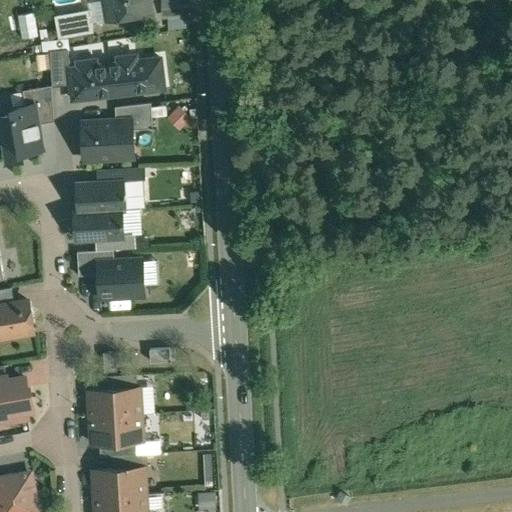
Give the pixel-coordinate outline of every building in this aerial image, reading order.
[(106,0),(110,19),(152,11),(149,0),(106,0)] [(86,9),(50,12),(51,36),(87,34),(86,9)] [(69,48),(51,50),(53,84),(53,86),(72,84),(73,83),(71,67),(69,48)] [(119,56),(120,62),(98,64),(97,59),(79,61),(79,66),(71,67),(73,83),(72,84),(74,98),(165,88),(162,57),(138,60),(137,54),(119,56)] [(53,84),(24,89),(27,104),(35,103),(39,123),(55,120),(53,86),(53,84)] [(152,101),(116,106),(117,120),(133,119),(133,128),(154,127),(152,101)] [(27,104),(14,107),(15,114),(1,116),(9,159),(24,156),(23,151),(43,147),(39,123),(35,103),(27,104)] [(117,120),(83,122),(85,157),(135,155),(133,128),(133,119),(117,120)] [(125,179),(78,182),(80,209),(80,210),(122,208),(126,208),(125,194),(127,194),(127,193),(125,193),(125,179)] [(122,208),(80,210),(80,209),(76,209),(78,238),(98,237),(124,236),(124,235),(123,222),(124,222),(124,220),(123,220),(122,208)] [(124,236),(98,237),(99,249),(114,248),(135,247),(134,234),(124,235),(124,236)] [(99,249),(78,250),(80,274),(100,273),(99,261),(115,260),(114,248),(99,249)] [(115,260),(99,261),(100,273),(101,295),(145,293),(143,259),(115,260)] [(0,288),(0,304),(15,302),(12,286),(0,288)] [(15,302),(0,304),(0,335),(35,329),(30,300),(15,302)] [(170,347),(144,349),(145,361),(171,359),(170,347)] [(118,370),(117,351),(104,351),(106,371),(118,370)] [(138,373),(102,375),(102,388),(138,386),(138,373)] [(27,377),(9,380),(8,375),(0,376),(0,416),(8,415),(9,419),(29,416),(27,407),(32,406),(27,377)] [(102,388),(90,389),(92,416),(142,413),(140,386),(138,386),(102,388)] [(142,413),(92,416),(94,443),(101,442),(136,440),(143,440),(142,413)] [(136,440),(101,442),(101,455),(112,455),(137,453),(136,440)] [(137,453),(112,455),(113,467),(145,465),(145,466),(149,466),(148,452),(137,453)] [(113,467),(95,468),(97,495),(146,492),(145,466),(145,465),(113,467)] [(29,472),(15,474),(15,475),(4,477),(4,476),(0,477),(0,511),(38,511),(33,480),(31,480),(29,472)] [(147,511),(146,492),(97,495),(97,511),(147,511)]
